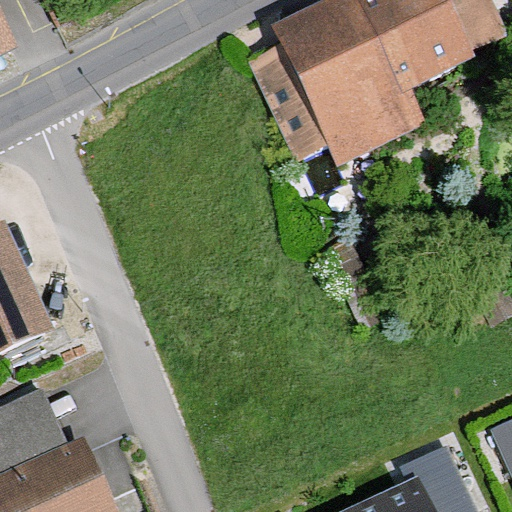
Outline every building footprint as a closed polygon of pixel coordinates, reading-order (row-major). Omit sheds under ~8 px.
[(506,58),(479,0),(394,0),(359,16),(355,6),(272,44),(281,64),(247,79),(293,178),(326,163),(337,186),(424,145),(409,113),(475,83),(471,74),(506,58)] [(0,368),(51,345),(1,236),(0,236),(0,368)] [(511,329),(511,323),(501,302),(479,314),(492,340),(511,329)] [(0,511),(102,511),(79,459),(64,466),(36,405),(0,420),(0,477),(6,490),(0,492),(0,511)] [(511,502),(511,501),(511,413),(479,428),(511,502)] [(423,511),(415,492),(369,511),(423,511)]
